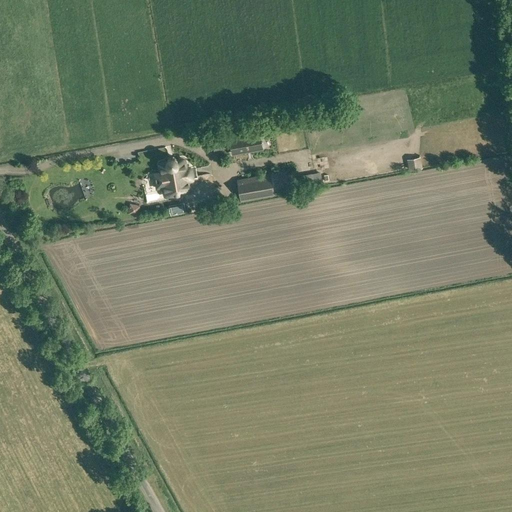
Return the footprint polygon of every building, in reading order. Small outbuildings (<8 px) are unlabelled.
[(223,139),(221,127),(210,129),(212,140),(223,139)] [(261,148),(259,134),(230,139),(232,153),(261,148)] [(192,178),(192,177),(191,169),(190,169),(190,168),(189,168),(189,167),(188,167),(185,168),(184,160),(183,159),(182,159),(176,160),(176,159),(176,158),(175,158),(174,157),(173,157),(173,156),(168,157),(168,158),(167,159),(166,160),(166,161),(166,162),(160,163),(159,163),(159,164),(159,165),(164,194),(164,195),(165,195),(165,196),(166,196),(173,194),(173,196),(173,197),(174,197),(174,198),(175,198),(176,198),(180,197),(181,197),(181,196),(181,195),(181,193),(187,192),(188,192),(188,191),(189,191),(189,190),(187,180),(190,179),(191,179),(192,179),(192,178)] [(269,183),(267,171),(266,167),(236,173),(239,192),(270,186),(269,183)] [(162,193),(149,195),(151,204),(164,202),(162,193)]
